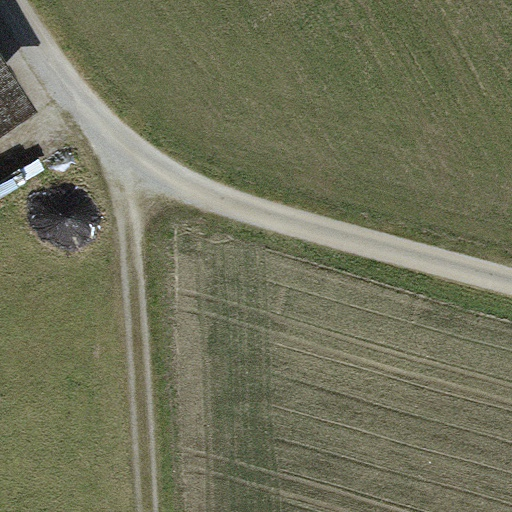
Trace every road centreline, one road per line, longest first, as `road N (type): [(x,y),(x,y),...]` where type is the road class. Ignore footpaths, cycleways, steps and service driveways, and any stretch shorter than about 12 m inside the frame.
road 1 (track): [(123,171),(511,276)]
road 2 (track): [(123,171),(150,511)]
road 3 (track): [(9,0),(123,171)]
